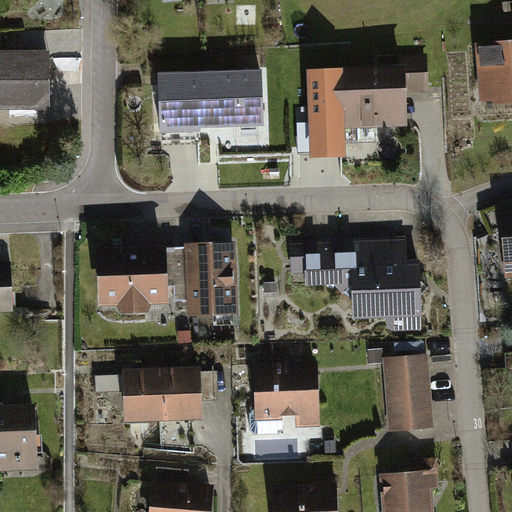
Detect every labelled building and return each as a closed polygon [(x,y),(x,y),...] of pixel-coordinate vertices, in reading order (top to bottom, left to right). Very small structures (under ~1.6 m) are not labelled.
[(511,49),(485,51),(489,111),(511,109),(511,49)] [(0,112),(44,112),(44,54),(0,53),(0,112)] [(406,92),(429,90),(428,71),(428,53),(397,54),(398,61),(333,65),(332,87),(335,127),(408,125),(406,92)] [(332,87),(333,65),(307,73),(312,155),(340,155),(335,127),(332,87)] [(199,127),(268,124),(266,93),(266,68),(191,71),(191,80),(190,94),(156,95),(156,114),(158,139),(199,137),(199,127)] [(407,236),(356,237),(357,266),(351,266),(351,287),(353,317),(387,316),(387,325),(393,330),(422,329),(422,315),(423,315),(422,300),(421,284),(421,257),(408,257),(407,236)] [(292,273),(305,272),(306,284),(334,283),(351,298),(351,287),(351,266),(357,266),(356,237),(291,240),(291,255),(292,273)] [(184,245),(184,252),(186,283),(188,314),(212,312),(239,313),(236,240),(209,238),(184,242),(184,245)] [(186,283),(184,252),(184,245),(166,246),(166,241),(96,243),(95,271),(99,304),(116,303),(120,311),(133,309),(147,309),(151,302),(167,302),(166,284),(186,283)] [(0,311),(14,311),(10,283),(11,261),(0,261),(0,311)] [(406,354),(383,356),(390,431),(411,428),(435,427),(429,353),(406,354)] [(318,360),(254,362),(254,389),(256,419),(283,418),(284,414),(295,414),(296,427),(310,427),(321,425),(319,386),(318,360)] [(124,421),(202,417),(201,364),(122,367),(122,373),(96,375),(96,392),(122,390),(122,393),(124,421)] [(0,470),(38,469),(35,426),(34,401),(0,402),(0,470)] [(405,469),(380,472),(383,511),(436,511),(434,486),(440,486),(439,467),(432,468),(434,456),(411,458),(412,469),(405,469)] [(210,511),(211,509),(214,483),(187,481),(188,469),(157,466),(156,478),(152,478),(148,502),(147,511),(210,511)] [(337,511),(337,507),(336,474),(317,475),(317,480),(272,483),(273,510),(272,511),(337,511)]
